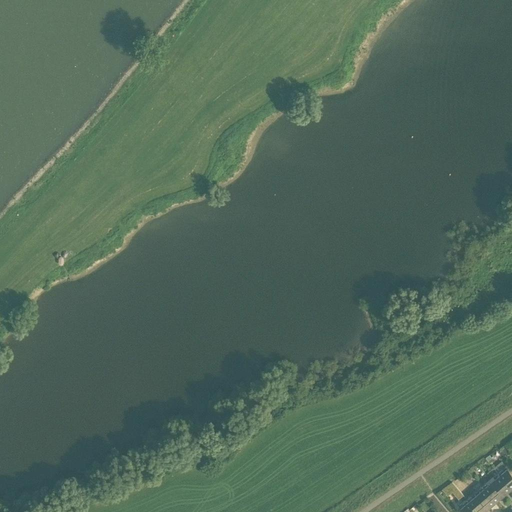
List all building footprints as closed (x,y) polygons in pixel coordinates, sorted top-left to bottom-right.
[(503,456),(507,451),(504,448),(499,453),(503,456)] [(511,473),(505,465),(497,472),(511,488),(511,487),(511,473)] [(511,488),(497,472),(490,479),(503,495),(511,488)] [(503,495),(490,479),(482,485),(496,501),(503,495)] [(443,488),(442,489),(447,495),(456,487),(452,482),(444,488),(443,488)] [(496,501),(482,485),(474,492),(488,508),(496,501)] [(482,511),(488,508),(474,492),(466,498),(477,511),(482,511)] [(477,511),(466,498),(458,505),(464,511),(477,511)]
